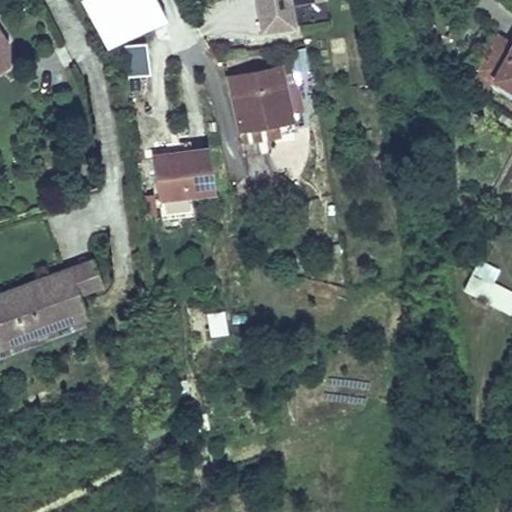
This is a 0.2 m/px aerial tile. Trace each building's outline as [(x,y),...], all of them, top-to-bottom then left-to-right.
[(87,0),(111,45),(169,15),(161,0),(87,0)] [(293,24),(290,1),(298,0),(256,0),(261,30),(293,24)] [(297,4),(300,22),(328,18),(325,0),(297,4)] [(511,88),(511,41),(511,43),(498,36),(479,67),(492,74),(491,76),(511,88)] [(151,71),(148,41),(125,43),(127,74),(151,71)] [(294,130),(281,65),(229,76),(242,141),(294,130)] [(488,81),(491,76),(492,74),(479,67),(473,76),(486,84),(488,81)] [(511,94),(511,88),(491,76),(488,81),(511,94)] [(159,198),(189,193),(215,190),(208,147),(152,156),(159,198)] [(193,214),(189,193),(159,198),(162,219),(193,214)] [(93,258),(22,284),(25,293),(72,276),(77,289),(101,280),(93,258)] [(474,272),(492,281),(498,270),(480,260),(474,272)] [(511,291),(492,281),(474,272),(465,290),(510,313),(511,309),(511,291)] [(0,342),(85,311),(77,289),(72,276),(25,293),(22,284),(0,292),(0,342)] [(0,357),(90,323),(85,311),(0,342),(0,357)] [(225,312),(207,314),(209,337),(228,335),(225,312)]
